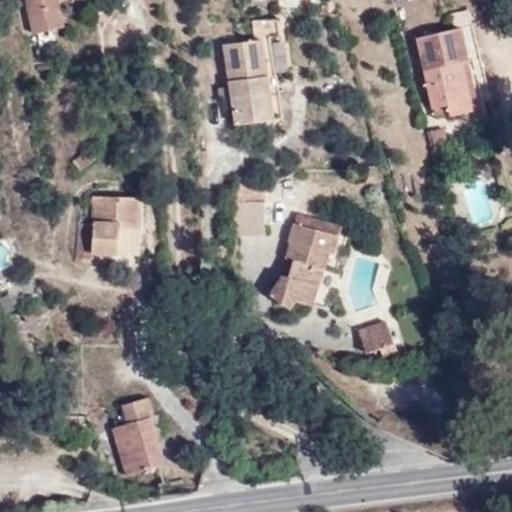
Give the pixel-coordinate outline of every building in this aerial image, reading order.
[(27,0),(36,33),(67,26),(60,0),(27,0)] [(469,11),(449,15),(452,30),(459,28),(459,29),(472,26),(469,11)] [(273,18),(255,19),(256,34),(274,32),(273,18)] [(452,30),(419,38),(438,120),(478,111),(471,77),(478,76),(474,59),(467,60),(459,29),(459,28),(452,30)] [(262,40),(225,44),(231,87),(233,102),(236,125),(273,121),(262,40)] [(233,102),(231,87),(221,88),(224,103),(233,102)] [(74,161),(82,172),(98,160),(91,150),(74,161)] [(266,203),(266,183),(236,183),(237,203),(266,203)] [(121,256),(121,229),(142,228),(142,197),(95,197),(95,225),(79,225),(79,265),(101,266),(101,257),(121,256)] [(266,203),(237,203),(237,236),(266,236),(266,203)] [(339,236),(342,226),(298,213),(295,223),(339,236)] [(339,236),(295,223),(294,223),(289,241),(291,242),(286,258),(295,260),(290,278),(282,277),(268,296),(290,311),(297,301),(313,305),(329,251),(334,253),(339,236)] [(145,228),(142,228),(121,229),(121,256),(145,256),(145,228)] [(44,301),(22,314),(29,324),(50,311),(44,301)] [(358,330),(367,353),(381,349),(395,343),(387,320),(358,330)] [(395,343),(381,349),(384,359),(399,353),(395,343)] [(125,405),(131,424),(115,429),(129,476),(167,465),(154,418),(157,417),(152,398),(125,405)]
